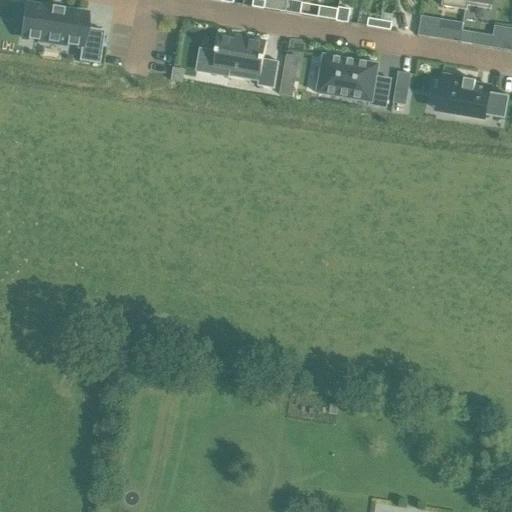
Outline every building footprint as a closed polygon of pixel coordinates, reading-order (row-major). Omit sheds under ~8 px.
[(255,0),(253,0),(252,7),(264,10),(265,2),(255,0)] [(442,0),(441,7),(466,11),(467,6),(466,6),(467,0),(442,0)] [(467,0),(466,6),(467,6),(491,10),(492,0),(467,0)] [(28,6),(23,39),(27,40),(27,41),(28,41),(28,40),(36,41),(36,43),(37,43),(38,42),(66,46),(66,47),(67,48),(67,46),(76,47),(75,49),(76,49),(77,48),(80,48),(78,62),(99,65),(104,32),(84,28),(86,15),(63,11),(63,10),(62,10),(62,11),(52,10),(52,8),(51,8),(50,9),(28,6)] [(338,8),(336,22),(348,24),(350,10),(338,8)] [(368,19),(367,27),(379,29),(380,21),(368,19)] [(380,21),(379,29),(391,31),(392,23),(380,21)] [(450,30),(448,41),(460,43),(462,31),(450,30)] [(462,31),(460,43),(472,45),(474,33),(462,31)] [(218,38),(213,68),(229,71),(228,78),(258,83),(257,87),(274,90),(279,63),(263,60),(266,42),(235,37),(235,41),(218,38)] [(323,56),(317,94),(370,103),(370,105),(386,108),(390,81),(376,78),(378,66),(323,56)] [(285,64),(282,80),(294,82),(297,66),(285,64)] [(173,69),(171,81),(182,83),(184,71),(173,69)] [(399,73),(397,84),(409,86),(411,75),(399,73)] [(443,77),(438,108),(459,111),(458,116),(484,121),(485,117),(505,120),(509,97),(489,94),(490,89),(475,86),(476,83),(464,81),(443,77)]
